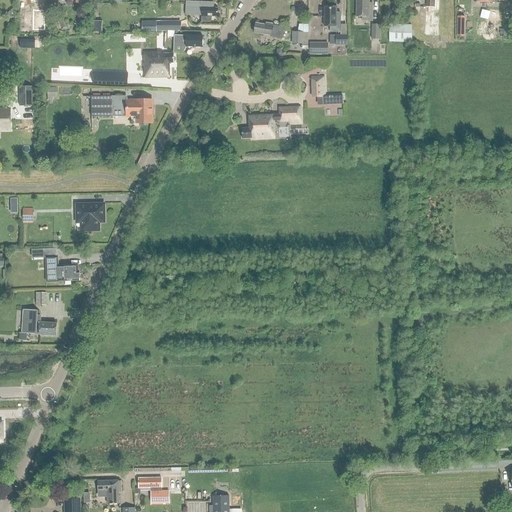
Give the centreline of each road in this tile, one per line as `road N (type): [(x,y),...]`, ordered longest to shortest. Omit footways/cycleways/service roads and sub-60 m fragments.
road 1 (tertiary): [(52,393),(158,142),(250,0)]
road 2 (tertiary): [(4,511),(52,393)]
